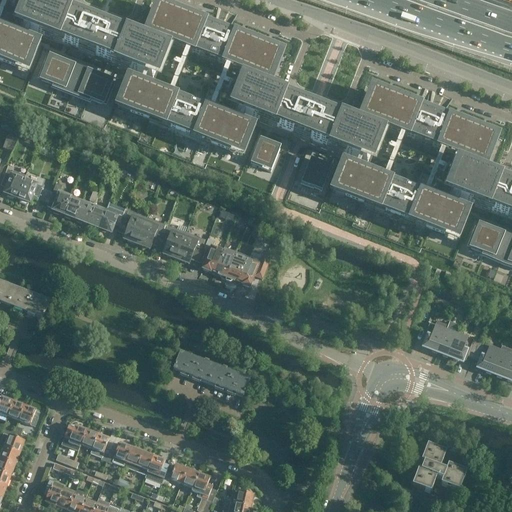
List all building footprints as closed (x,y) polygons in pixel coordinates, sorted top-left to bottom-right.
[(51,11),(31,3),(21,28),(153,80),(163,55),(94,28),(51,11)] [(273,64),(276,57),(162,12),(159,19),(155,17),(148,36),(270,84),(277,65),(273,64)] [(30,67),(37,48),(0,33),(0,62),(17,69),(18,65),(24,68),(25,65),(30,67)] [(347,67),(352,57),(338,51),(334,61),(347,67)] [(46,60),(38,79),(45,82),(44,84),(54,88),(54,89),(64,63),(63,65),(55,62),(56,60),(55,60),(54,61),(50,60),(49,61),(46,60)] [(64,63),(54,89),(71,96),(80,72),(77,71),(77,70),(73,69),(74,67),(73,67),(72,68),(64,65),(65,63),(64,63)] [(80,72),(71,96),(88,103),(98,76),(97,76),(97,78),(89,75),(89,73),(88,75),(83,73),(83,74),(80,72)] [(98,76),(88,103),(89,101),(99,105),(99,103),(106,106),(114,87),(110,85),(111,84),(107,82),(107,80),(106,80),(106,82),(98,78),(98,77),(98,76)] [(251,132),(129,84),(128,86),(122,103),(126,104),(125,107),(131,109),(129,114),(224,150),(231,153),(233,149),(239,152),(240,149),(244,151),(251,132)] [(368,164),(378,139),(312,113),(265,95),(245,87),(236,112),(256,120),(301,138),(368,164)] [(491,141),(376,96),(374,103),(370,101),(362,120),(485,168),(492,149),(488,148),(491,141)] [(16,131),(1,124),(0,125),(0,148),(12,152),(18,137),(14,135),(16,131)] [(21,133),(21,138),(24,141),(29,139),(29,135),(26,132),(21,133)] [(257,152),(252,165),(259,168),(258,169),(271,174),(279,151),(277,150),(278,149),(267,145),(268,143),(267,142),(267,143),(261,140),(260,139),(256,151),(257,152)] [(309,163),(300,186),(313,191),(313,189),(320,192),(325,178),(327,179),(331,167),(330,168),(324,165),(324,164),(323,164),(323,166),(312,162),(312,164),(309,163)] [(466,216),(343,168),(336,187),(340,188),(339,191),(345,193),(344,197),(446,237),(447,233),(453,236),(454,233),(459,235),(466,216)] [(17,200),(24,181),(25,177),(7,170),(0,187),(6,189),(4,195),(6,196),(6,197),(13,200),(14,199),(17,200)] [(116,172),(113,180),(117,182),(121,173),(121,171),(117,170),(116,172)] [(511,191),(461,172),(451,197),(511,220),(511,191)] [(43,188),(24,181),(17,200),(20,201),(19,202),(27,205),(27,204),(30,205),(32,199),(38,202),(43,188)] [(64,216),(71,198),(59,194),(62,188),(57,186),(48,208),(53,210),(52,212),(54,212),(53,214),(58,216),(59,214),(64,216)] [(87,225),(94,207),(99,196),(93,193),(89,202),(90,203),(89,205),(83,203),(75,221),(77,221),(76,223),(82,225),(82,224),(87,225)] [(75,221),(83,203),(71,198),(64,216),(65,217),(65,218),(70,220),(71,219),(75,221)] [(99,230),(106,212),(94,207),(87,225),(88,226),(88,227),(93,229),(94,228),(99,230)] [(118,216),(106,212),(99,230),(100,230),(100,232),(105,234),(106,232),(111,235),(118,216)] [(233,220),(235,215),(223,212),(221,217),(233,220)] [(137,246),(147,220),(128,213),(125,221),(122,220),(118,232),(125,235),(124,240),(123,240),(123,241),(137,246)] [(158,248),(162,238),(161,238),(165,227),(147,220),(137,246),(150,251),(150,250),(152,245),(158,248)] [(475,228),(467,247),(474,250),(473,251),(484,255),(483,257),(493,231),(492,233),(484,229),(485,228),(484,227),(483,229),(479,227),(478,229),(475,228)] [(176,261),(186,235),(167,228),(163,239),(162,238),(158,248),(165,250),(163,255),(163,256),(176,261)] [(493,231),(483,257),(500,264),(509,240),(506,239),(507,238),(502,237),(503,235),(502,234),(501,236),(493,233),(494,231),(493,231)] [(204,242),(186,235),(176,261),(189,266),(189,265),(191,260),(199,263),(204,251),(201,250),(204,242)] [(511,241),(509,240),(500,264),(511,268),(511,241)] [(214,275),(221,257),(222,256),(223,253),(213,249),(215,243),(208,241),(204,251),(199,263),(204,266),(202,271),(214,275)] [(221,280),(225,282),(236,254),(224,249),(214,275),(220,278),(221,280)] [(238,285),(247,262),(246,262),(248,258),(236,254),(225,282),(230,284),(232,282),(238,285)] [(268,264),(260,261),(260,263),(248,259),(247,262),(238,285),(250,289),(254,278),(261,281),(268,264)] [(0,303),(8,307),(15,289),(0,282),(0,303)] [(49,302),(15,289),(8,307),(42,320),(42,321),(43,321),(50,302),(49,302)] [(430,324),(437,306),(434,304),(426,323),(430,324)] [(437,354),(446,331),(448,327),(437,323),(435,327),(430,325),(422,346),(424,347),(424,348),(432,352),(432,353),(436,355),(437,354)] [(448,358),(457,335),(446,331),(437,354),(443,356),(443,357),(447,359),(447,358),(448,358)] [(467,357),(473,342),(457,335),(448,358),(454,360),(453,361),(458,363),(458,362),(462,363),(462,362),(465,363),(467,357)] [(472,360),(478,344),(473,342),(467,357),(472,360)] [(478,362),(482,351),(484,346),(478,344),(472,360),(478,362)] [(487,353),(482,351),(478,362),(476,367),(478,368),(478,369),(487,373),(486,374),(491,376),(491,374),(491,375),(500,352),(489,348),(487,353)] [(502,379),(511,356),(511,357),(511,354),(511,351),(502,348),(500,352),(491,375),(497,377),(497,378),(501,380),(502,379)] [(208,385),(215,367),(180,354),(180,353),(173,371),(173,372),(173,371),(208,385)] [(511,354),(511,357),(511,356),(502,379),(508,381),(507,382),(511,384),(511,383),(511,354)] [(249,381),(215,367),(208,385),(242,398),(242,399),(243,399),(250,381),(250,380),(249,381)] [(7,418),(13,403),(2,399),(1,399),(1,402),(0,401),(0,420),(5,422),(7,418)] [(18,423),(24,407),(13,403),(14,403),(13,403),(7,418),(8,418),(18,422),(18,423)] [(25,408),(24,407),(18,423),(19,423),(19,422),(29,426),(29,427),(30,427),(31,426),(30,426),(35,413),(36,413),(36,412),(35,412),(25,408)] [(81,447),(87,432),(86,431),(86,432),(76,428),(75,427),(74,428),(75,428),(70,441),(69,441),(68,442),(69,443),(67,448),(72,450),(74,444),(80,446),(81,447)] [(18,441),(20,436),(14,433),(7,430),(5,436),(3,435),(0,443),(0,447),(5,449),(19,455),(19,454),(21,454),(23,450),(21,449),(24,443),(18,441)] [(91,451),(97,436),(97,435),(97,436),(88,432),(87,432),(81,447),(81,446),(91,451)] [(98,436),(97,436),(91,451),(90,455),(101,460),(101,461),(106,463),(111,451),(105,449),(108,441),(109,441),(109,440),(108,440),(98,436)] [(124,469),(131,449),(130,449),(120,445),(119,444),(119,445),(116,453),(111,451),(106,463),(111,465),(112,464),(124,469)] [(430,495),(434,485),(440,487),(441,487),(458,494),(459,494),(464,480),(463,480),(466,475),(466,474),(447,467),(446,471),(440,469),(446,454),(445,454),(445,455),(439,452),(427,447),(427,448),(421,463),(421,464),(424,465),(421,473),(418,472),(417,472),(418,472),(412,488),(411,488),(413,489),(429,495),(430,495)] [(15,465),(19,455),(5,449),(1,460),(15,465)] [(135,473),(142,453),(141,453),(131,449),(124,469),(135,473)] [(146,477),(148,473),(153,458),(153,457),(153,458),(142,454),(142,453),(135,473),(146,477)] [(56,462),(72,468),(74,463),(58,456),(56,462)] [(154,458),(153,458),(148,473),(151,474),(149,478),(157,481),(157,483),(162,485),(167,473),(161,471),(164,463),(165,463),(165,462),(164,462),(154,458)] [(0,472),(11,477),(15,465),(1,460),(0,461),(0,472)] [(65,475),(68,470),(55,465),(53,470),(65,475)] [(181,486),(187,471),(187,470),(186,471),(176,467),(176,466),(175,466),(175,467),(172,475),(167,473),(162,485),(167,487),(170,481),(171,482),(171,481),(181,485),(181,486)] [(193,490),(198,475),(187,471),(181,486),(182,486),(192,490),(193,490)] [(11,477),(0,472),(0,485),(6,488),(11,477)] [(199,475),(198,475),(193,490),(199,492),(196,498),(201,500),(202,500),(207,502),(211,490),(206,488),(209,480),(210,479),(209,479),(199,475)] [(117,486),(124,489),(126,483),(119,480),(117,486)] [(62,493),(64,489),(65,487),(58,485),(59,485),(53,483),(51,488),(50,489),(51,490),(45,503),(57,508),(62,493)] [(67,511),(73,498),(74,495),(75,493),(64,489),(62,493),(57,508),(67,511)] [(213,504),(215,500),(217,493),(217,492),(217,493),(211,490),(207,502),(213,504)] [(238,493),(233,492),(230,504),(251,509),(251,508),(253,497),(254,497),(253,497),(240,494),(240,493),(238,493)] [(74,495),(73,498),(67,511),(80,511),(85,502),(87,496),(85,495),(75,496),(74,495)] [(202,511),(207,502),(202,500),(201,500),(196,511),(202,511)] [(93,511),(96,506),(85,502),(80,511),(93,511)] [(209,511),(212,505),(213,504),(207,502),(202,511),(209,511)]
